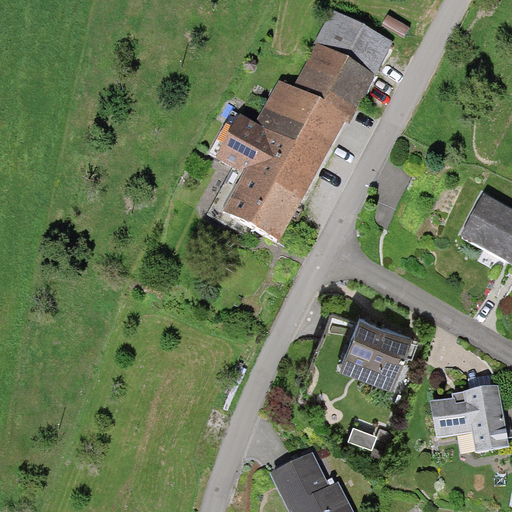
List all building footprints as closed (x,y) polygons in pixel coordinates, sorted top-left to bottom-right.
[(332,11),(314,45),(318,47),(296,88),(278,78),(254,121),(233,109),(207,157),(231,170),(205,216),(255,243),(260,234),(280,245),(301,206),(392,44),(332,11)] [(511,213),(485,199),(462,240),(511,268),(511,213)] [(380,323),(361,316),(341,371),(394,390),(406,354),(412,356),(418,340),(412,338),(414,335),(380,323)] [(453,402),(431,406),(437,441),(474,434),(477,455),(511,449),(500,389),(468,395),(453,398),(453,402)] [(313,459),(272,479),(288,511),(349,511),(338,487),(328,491),(313,459)]
